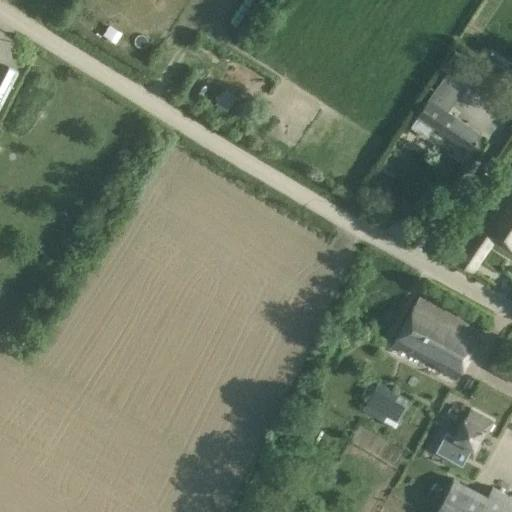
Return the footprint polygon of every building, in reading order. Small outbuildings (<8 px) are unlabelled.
[(467,59),(454,51),(441,69),(445,72),(416,115),(417,116),(410,127),(426,138),(434,127),(469,151),(481,135),(446,112),(464,85),(474,69),(465,62),(467,59)] [(511,174),(493,202),(511,214),(511,174)] [(511,246),(511,214),(493,202),(477,225),(471,221),(448,256),(471,271),(495,236),(511,246)] [(482,331),(418,296),(409,313),(393,345),(457,377),(472,349),(482,331)] [(511,357),(502,352),(492,369),(511,379),(511,357)] [(410,401),(377,382),(364,405),(397,424),(410,401)] [(485,438),(493,423),(470,411),(465,421),(464,420),(455,438),(456,439),(451,449),(474,461),(482,445),(480,444),(483,437),(485,438)] [(486,496),(453,478),(434,511),(511,511),(511,496),(492,486),(486,496)]
